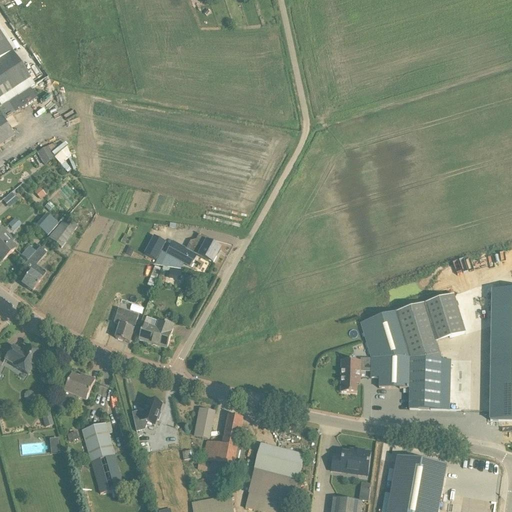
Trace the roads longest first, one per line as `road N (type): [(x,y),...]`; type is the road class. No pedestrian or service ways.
road 1 (unclassified): [(170,379),(300,143),(305,120),(280,0)]
road 2 (unclassified): [(511,455),(307,417),(170,379)]
road 3 (unclassified): [(170,379),(69,339),(0,293)]
